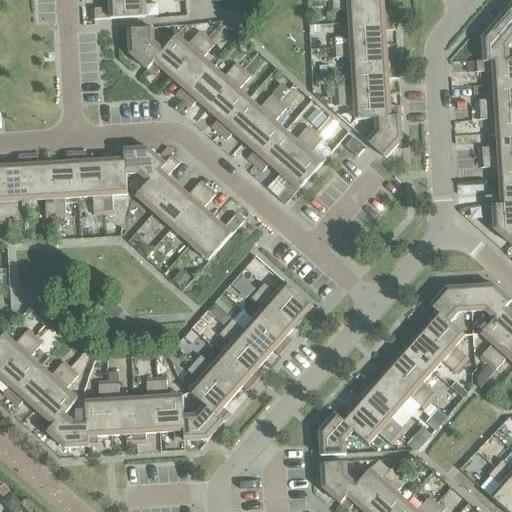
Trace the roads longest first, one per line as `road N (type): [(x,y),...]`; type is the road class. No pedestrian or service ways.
road 1 (residential): [(374,302),(168,131),(72,133)]
road 2 (residential): [(441,226),(439,44),(466,4)]
road 3 (residential): [(256,440),(374,302)]
road 4 (residential): [(72,133),(65,0)]
